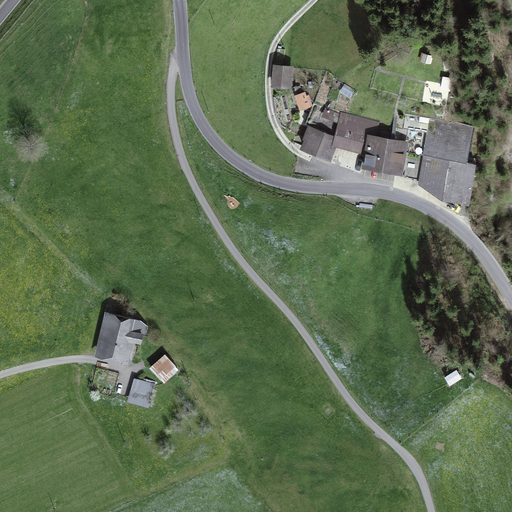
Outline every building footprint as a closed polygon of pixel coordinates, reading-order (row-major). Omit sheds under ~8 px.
[(432,57),(421,53),(419,61),(430,65),(432,57)] [(291,69),(275,68),(273,85),(289,87),(291,69)] [(300,107),(309,104),(307,97),(305,98),(303,93),(296,96),(300,107)] [(327,135),(335,139),(342,115),(313,103),(305,123),(327,132),(327,135)] [(421,154),(434,157),(435,151),(441,119),(443,106),(424,103),(421,116),(406,113),(401,142),(405,142),(400,171),(404,172),(403,176),(416,179),(421,154)] [(343,113),(342,115),(335,139),(334,142),(366,151),(369,136),(375,137),(379,123),(343,113)] [(441,119),(435,151),(467,157),(473,125),(441,119)] [(310,129),(303,148),(328,158),(334,142),(335,139),(327,135),(310,129)] [(369,136),(366,151),(364,164),(400,171),(405,142),(401,142),(400,142),(375,137),(369,136)] [(476,158),(467,157),(435,151),(434,157),(448,159),(442,195),(468,199),(476,158)] [(123,357),(127,339),(139,342),(143,324),(137,323),(137,320),(110,313),(101,352),(123,357)] [(175,379),(171,375),(174,371),(160,358),(151,368),(164,381),(166,380),(170,384),(175,379)] [(449,381),(462,374),(457,366),(444,373),(449,381)] [(131,399),(150,405),(156,384),(138,378),(131,399)]
